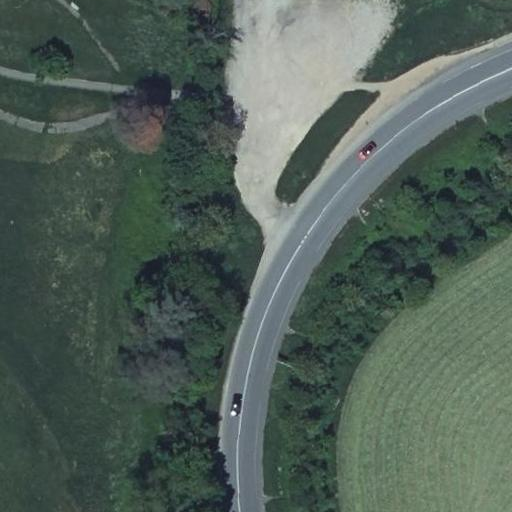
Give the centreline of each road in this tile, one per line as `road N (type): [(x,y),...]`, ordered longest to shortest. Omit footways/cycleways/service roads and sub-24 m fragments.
road 1 (secondary): [(511,70),(407,122),(337,185),(272,275),(240,405),(245,511)]
road 2 (unknown): [(227,0),(222,145),(246,205)]
road 3 (unknown): [(246,205),(313,36)]
